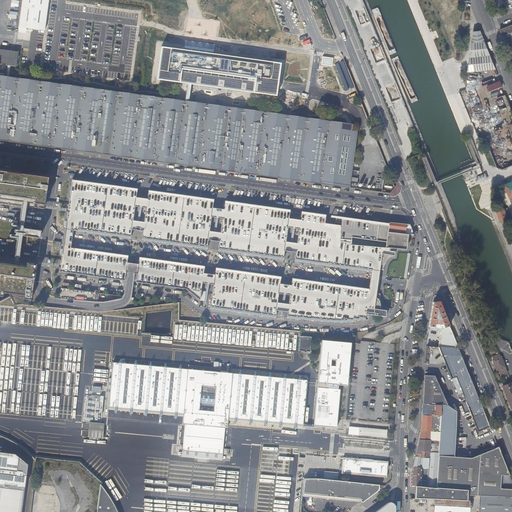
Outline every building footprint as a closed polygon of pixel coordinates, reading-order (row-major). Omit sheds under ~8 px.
[(21,0),(18,29),(44,32),(48,0),(21,0)] [(505,41),(508,49),(511,47),(511,25),(500,30),(503,36),(510,33),(511,37),(511,38),(510,39),(505,41)] [(475,33),(469,73),(496,70),(481,32),(475,33)] [(281,63),(161,47),(157,80),(277,96),(281,63)] [(0,140),(88,152),(350,188),(357,132),(352,131),(352,126),(0,76),(0,140)] [(490,92),(503,87),(501,82),(488,87),(490,92)] [(511,117),(511,109),(506,95),(503,95),(511,117)] [(0,183),(0,184),(2,174),(47,180),(51,161),(0,155),(0,183)] [(485,174),(477,178),(477,179),(479,184),(487,180),(485,174)] [(138,190),(72,181),(68,210),(67,221),(66,227),(66,229),(70,230),(131,238),(133,225),(136,203),(138,190)] [(0,274),(34,279),(36,263),(36,261),(0,255),(0,202),(43,209),(44,207),(46,190),(0,184),(0,183),(0,274)] [(214,201),(149,192),(147,204),(144,227),(142,240),(208,249),(209,236),(212,213),(214,201)] [(291,211),(225,202),(224,215),(220,238),(219,250),(284,259),(286,247),(289,223),(291,211)] [(501,210),(497,212),(502,222),(503,222),(505,227),(511,224),(511,219),(507,208),(505,209),(503,206),(500,208),(501,210)] [(327,216),(302,213),(300,225),(297,248),(295,261),(374,272),(380,272),(380,270),(384,271),(385,267),(387,262),(388,260),(390,258),(392,257),(395,256),(395,252),(389,251),(390,248),(361,246),(351,245),(352,240),(340,239),(341,229),(342,226),(325,224),(327,216)] [(408,235),(413,235),(409,225),(389,223),(388,233),(408,235)] [(390,248),(414,251),(416,236),(413,235),(408,235),(388,233),(353,228),(353,230),(341,229),(340,239),(352,240),(351,245),(361,246),(390,248)] [(28,238),(39,239),(40,232),(23,230),(21,243),(27,244),(28,238)] [(61,266),(60,272),(125,281),(127,269),(129,257),(68,249),(63,248),(63,250),(62,256),(61,266)] [(138,270),(136,283),(186,290),(201,301),(203,280),(205,267),(140,258),(138,270)] [(281,278),(216,269),(215,281),(211,308),(276,318),(277,307),(280,290),(281,278)] [(30,305),(34,279),(0,274),(0,301),(10,296),(15,305),(22,304),(30,305)] [(372,290),(293,280),(291,292),(289,309),(287,318),(299,319),(300,319),(311,320),(323,321),(329,322),(330,321),(336,322),(336,321),(342,322),(342,321),(348,322),(348,321),(354,321),(354,320),(360,320),(360,318),(366,319),(365,320),(368,320),(369,314),(370,314),(371,309),(379,310),(378,314),(375,313),(375,316),(386,317),(387,311),(385,310),(383,308),(382,305),(381,303),(381,300),(381,298),(381,294),(377,294),(377,291),(372,290)] [(433,303),(429,327),(434,328),(435,328),(436,328),(437,328),(436,330),(440,331),(440,329),(442,329),(443,328),(444,329),(449,326),(440,301),(433,303)] [(219,338),(219,342),(281,346),(282,339),(286,339),(286,333),(283,333),(283,331),(213,326),(212,337),(219,338)] [(445,337),(449,348),(458,348),(453,335),(445,337)] [(300,336),(300,352),(312,352),(312,337),(300,336)] [(322,341),(314,426),(323,427),(337,428),(337,426),(336,424),(336,420),(337,419),(339,397),(338,395),(339,393),(340,392),(340,389),(338,389),(338,385),(341,385),(341,384),(342,383),(343,381),(344,380),(345,380),(347,379),(348,379),(352,343),(322,341)] [(499,354),(492,357),(493,360),(497,371),(498,371),(499,374),(507,371),(501,357),(500,357),(499,354)] [(490,427),(461,356),(442,355),(451,378),(456,377),(472,417),(477,416),(483,429),(486,428),(490,427)] [(184,414),(188,369),(113,362),(112,379),(110,379),(107,408),(184,414)] [(188,369),(184,414),(183,425),(185,425),(225,428),(228,428),(228,418),(233,373),(218,372),(188,369)] [(233,373),(228,418),(303,425),(307,380),(233,373)] [(503,388),(502,388),(503,390),(504,389),(511,410),(511,411),(511,412),(511,413),(511,383),(502,387),(503,388)] [(431,405),(423,404),(422,415),(431,416),(431,407),(431,405)] [(451,412),(441,411),(441,416),(440,430),(439,432),(439,441),(438,453),(438,456),(436,487),(455,489),(464,490),(467,490),(467,492),(467,495),(511,497),(511,489),(500,489),(501,476),(510,476),(498,448),(491,451),(482,455),(472,459),(458,458),(453,458),(454,451),(456,413),(451,412)] [(431,416),(422,415),(421,429),(416,453),(412,467),(421,468),(428,469),(427,487),(436,487),(438,456),(438,453),(429,452),(430,447),(431,447),(431,444),(430,444),(430,440),(432,440),(433,432),(431,432),(432,419),(435,419),(436,416),(431,416)] [(90,423),(89,438),(104,439),(106,424),(90,423)] [(225,428),(185,425),(183,451),(223,454),(225,428)] [(386,430),(349,426),(348,433),(386,438),(386,430)] [(434,441),(432,440),(430,440),(430,444),(431,444),(431,447),(430,447),(429,452),(438,453),(439,441),(434,441)] [(0,511),(21,511),(28,465),(14,453),(0,451),(0,511)] [(357,473),(357,475),(386,477),(387,470),(386,468),(385,468),(385,465),(386,466),(387,465),(388,461),(372,460),(373,459),(360,458),(360,459),(343,457),(341,473),(348,474),(349,471),(356,472),(356,473),(357,473)] [(266,508),(269,470),(156,461),(155,476),(151,475),(149,499),(266,508)] [(421,468),(412,467),(411,475),(410,485),(415,486),(420,486),(422,486),(427,487),(428,469),(421,468)] [(101,475),(97,511),(119,511),(115,492),(105,491),(101,475)] [(322,478),(304,479),(303,488),(302,497),(363,502),(379,490),(379,488),(379,485),(322,478)] [(436,487),(427,487),(422,486),(420,486),(415,486),(415,498),(421,498),(430,499),(455,500),(455,489),(436,487)] [(464,501),(464,490),(455,489),(455,500),(464,501)] [(511,511),(511,497),(479,496),(478,511),(511,511)] [(462,511),(464,501),(435,500),(434,511),(433,511),(462,511)] [(395,511),(396,509),(396,504),(390,501),(375,511),(395,511)]
